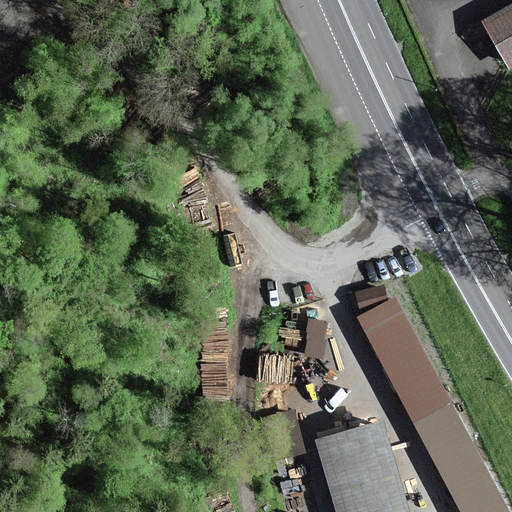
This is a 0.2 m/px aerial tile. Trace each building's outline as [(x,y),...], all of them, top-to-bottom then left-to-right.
[(511,63),(511,6),(484,23),(508,66),(511,63)] [(327,353),(328,314),(311,313),(309,352),(327,353)] [(285,349),(308,350),(309,315),(287,314),(285,349)] [(506,511),(448,401),(412,420),(460,511),(506,511)] [(408,511),(383,422),(315,441),(335,511),(408,511)]
